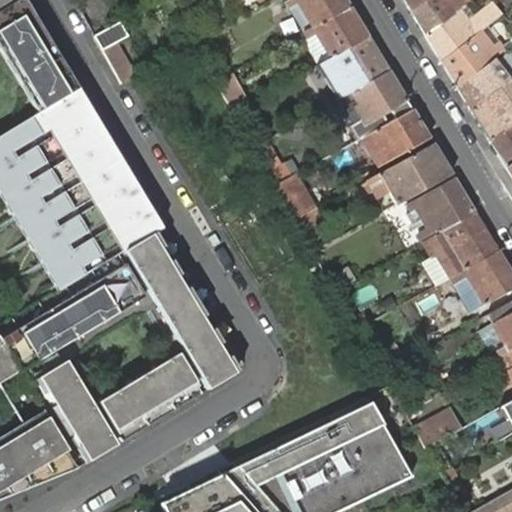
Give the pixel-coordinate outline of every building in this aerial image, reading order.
[(0,381),(18,371),(27,385),(43,413),(0,438),(0,500),(76,470),(239,372),(242,367),(241,363),(21,0),(0,0),(0,50),(38,114),(0,137),(0,176),(67,287),(0,326),(0,381)] [(312,27),(349,7),(344,0),(287,0),(285,2),(290,11),(303,33),(312,27)] [(403,0),(410,11),(424,0),(403,0)] [(461,0),(424,0),(410,11),(425,36),(459,10),(465,4),(461,0)] [(502,15),(491,2),(482,9),(492,22),(502,15)] [(367,37),(349,7),(312,27),(303,33),(307,39),(304,40),(319,64),(330,58),(367,37)] [(425,36),(440,62),(477,33),(488,25),(483,17),(472,26),(459,10),(425,36)] [(511,45),(511,27),(502,33),(511,45)] [(107,28),(93,36),(121,83),(135,76),(107,28)] [(440,62),(456,87),(497,56),(503,52),(499,45),(483,58),(472,45),(481,38),(477,33),(440,62)] [(216,80),(227,75),(228,74),(206,37),(196,42),(216,80)] [(388,72),(367,37),(330,58),(335,66),(342,78),(351,93),(388,72)] [(456,87),(470,111),(507,82),(511,77),(511,75),(497,56),(456,87)] [(405,100),(388,72),(351,93),(358,105),(354,108),(364,125),(375,118),(381,127),(411,110),(405,100)] [(233,112),(244,106),(227,75),(216,80),(233,112)] [(470,111),(489,142),(511,123),(511,105),(503,94),(511,88),(507,82),(470,111)] [(511,87),(511,88),(503,94),(511,105),(511,87)] [(378,167),(429,138),(411,110),(381,127),(361,138),(378,167)] [(511,123),(489,142),(504,167),(511,161),(511,123)] [(269,153),(262,142),(252,147),(259,158),(269,153)] [(383,184),(395,206),(451,175),(432,144),(378,174),(366,181),(371,190),(383,184)] [(282,163),(267,172),(274,185),(290,177),(282,163)] [(290,177),(274,185),(295,221),(317,208),(297,173),(290,177)] [(432,236),(473,212),(453,178),(406,206),(411,213),(402,217),(408,226),(421,218),(427,228),(413,236),(418,244),(421,242),(432,236)] [(317,208),(295,221),(308,244),(323,235),(315,219),(321,216),(317,208)] [(435,286),(448,278),(497,251),(473,212),(432,236),(421,242),(430,257),(421,263),(435,286)] [(483,305),(511,289),(511,276),(497,251),(448,278),(452,285),(457,283),(466,277),(483,305)] [(457,283),(452,285),(469,313),(483,305),(466,277),(457,283)] [(372,284),(352,291),(357,304),(376,297),(372,284)] [(496,350),(499,356),(500,355),(511,348),(511,300),(493,311),(498,319),(490,323),(504,346),(496,350)] [(375,319),(357,330),(363,339),(381,329),(375,319)] [(483,328),(496,350),(504,346),(490,323),(483,328)] [(394,344),(373,357),(382,373),(396,365),(403,361),(394,344)] [(511,380),(511,348),(500,355),(503,360),(506,359),(510,367),(506,370),(511,380)] [(382,373),(388,384),(402,376),(396,365),(382,373)] [(18,371),(0,381),(0,401),(27,385),(18,371)] [(338,511),(411,477),(366,397),(147,502),(152,511),(338,511)] [(511,399),(499,407),(511,431),(511,399)] [(446,413),(413,430),(424,449),(436,442),(440,440),(458,430),(461,429),(450,410),(446,413)] [(451,468),(436,442),(424,449),(430,459),(436,468),(440,475),(448,469),(451,468)] [(448,469),(440,475),(445,485),(454,480),(448,469)] [(511,511),(511,488),(469,511),(511,511)]
